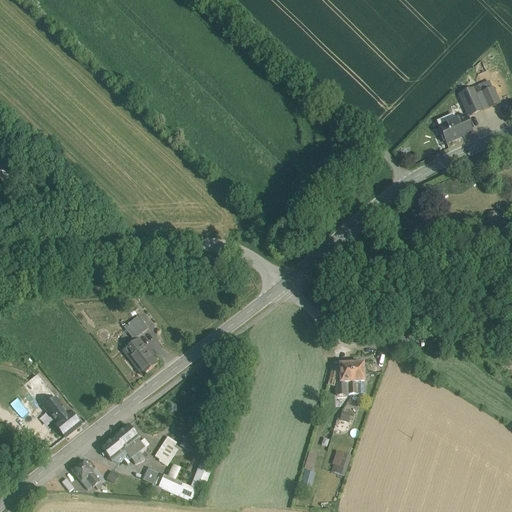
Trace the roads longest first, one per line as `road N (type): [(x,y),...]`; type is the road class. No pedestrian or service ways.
road 1 (tertiary): [(0,504),(287,283)]
road 2 (unclassified): [(287,283),(225,244),(160,239),(0,250)]
road 3 (tertiary): [(287,283),(409,180),(511,132)]
road 4 (track): [(409,180),(226,0)]
road 5 (unclassified): [(287,283),(354,336),(511,334)]
